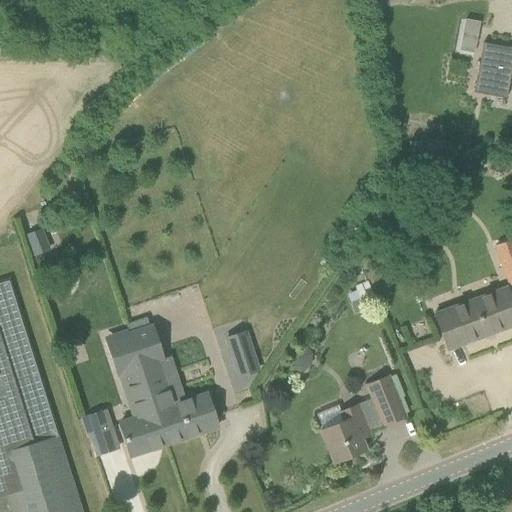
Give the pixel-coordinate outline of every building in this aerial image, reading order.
[(478,22),(465,20),(459,51),(473,53),(478,22)] [(508,62),(511,45),(482,40),(473,89),(489,92),(490,83),(504,86),(507,69),(505,69),(506,61),(508,62)] [(416,140),(416,141),(416,158),(445,158),(445,140),(416,140)] [(41,230),(27,236),(35,255),(49,250),(41,230)] [(511,255),(511,240),(494,247),(499,260),(511,255)] [(511,325),(511,304),(506,289),(435,315),(448,349),(511,325)] [(81,511),(20,315),(0,321),(0,511),(81,511)] [(152,328),(129,336),(138,365),(139,365),(166,444),(218,427),(207,395),(172,407),(157,361),(163,359),(152,328)] [(245,331),(227,337),(239,375),(258,369),(245,331)] [(139,365),(138,365),(129,336),(107,343),(117,374),(122,372),(138,418),(119,424),(130,456),(166,444),(139,365)] [(367,384),(383,426),(404,417),(386,376),(367,384)] [(369,436),(357,406),(340,413),(338,406),(315,415),(335,463),(364,450),(360,439),(369,436)] [(110,427),(105,410),(80,419),(85,435),(110,427)]
